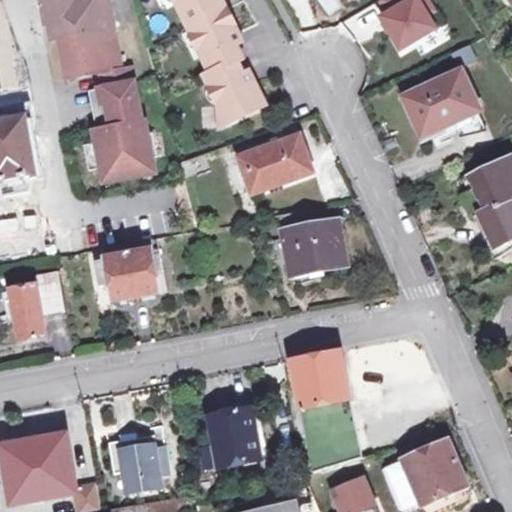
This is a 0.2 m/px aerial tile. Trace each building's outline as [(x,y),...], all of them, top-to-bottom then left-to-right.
[(58,40),(66,81),(100,75),(122,70),(114,28),(108,0),(37,0),(38,4),(42,3),(43,10),(40,10),(43,27),(46,27),(49,42),(58,40)] [(173,0),(186,26),(217,11),(211,0),(173,0)] [(426,0),(382,0),(381,1),(389,14),(382,18),(401,50),(435,29),(427,16),(434,12),(426,0)] [(230,35),(235,32),(223,8),(217,11),(186,26),(209,73),(235,60),(240,58),(234,43),(230,35)] [(239,40),(235,32),(230,35),(234,43),(239,40)] [(245,82),(242,74),(235,60),(209,73),(203,76),(217,105),(217,126),(264,104),(252,79),(245,82)] [(122,70),(100,75),(103,89),(105,101),(109,120),(124,117),(126,126),(111,129),(97,132),(94,133),(97,144),(102,170),(105,184),(156,174),(146,123),(143,123),(132,69),(122,70)] [(248,71),(242,74),(245,82),(252,79),(248,71)] [(423,135),(460,118),(477,111),(461,75),(407,100),(423,135)] [(103,89),(89,92),(97,132),(111,129),(109,120),(105,101),(103,89)] [(31,105),(25,106),(28,119),(34,119),(31,105)] [(38,178),(28,119),(25,106),(0,110),(0,196),(30,191),(28,179),(38,178)] [(124,117),(109,120),(111,129),(126,126),(124,117)] [(464,126),(460,118),(423,135),(426,143),(464,126)] [(239,159),(252,195),(312,173),(299,137),(239,159)] [(97,144),(84,147),(89,172),(102,170),(97,144)] [(511,160),(473,179),(488,212),(481,214),(496,247),(511,239),(511,160)] [(307,228),(330,224),(327,209),(304,213),(307,228)] [(291,276),(304,274),(346,266),(339,222),(330,224),(307,228),(304,213),(269,219),(273,245),(286,242),(291,276)] [(128,245),(130,257),(138,299),(162,294),(151,241),(128,245)] [(138,299),(130,257),(128,245),(106,250),(108,260),(97,262),(101,287),(113,285),(116,302),(138,299)] [(291,276),(292,286),(305,284),(304,274),(291,276)] [(13,292),(21,343),(48,339),(44,314),(63,311),(58,276),(38,279),(39,288),(13,292)] [(314,475),(324,472),(362,459),(341,352),(293,362),(314,475)] [(253,410),(211,418),(216,447),(202,449),(206,470),(262,459),(253,410)] [(0,441),(0,459),(9,507),(79,493),(80,493),(79,488),(68,429),(0,441)] [(109,444),(115,476),(125,474),(128,494),(163,489),(161,478),(172,476),(168,449),(157,451),(154,437),(109,444)] [(450,441),(403,461),(382,470),(399,511),(409,511),(469,487),(450,441)] [(369,449),(371,456),(376,455),(388,451),(385,443),(369,449)] [(377,511),(365,481),(334,494),(341,511),(377,511)] [(82,511),(104,511),(105,511),(101,485),(79,488),(80,493),(79,493),(82,511)] [(178,511),(188,510),(186,497),(105,511),(104,511),(178,511)]
